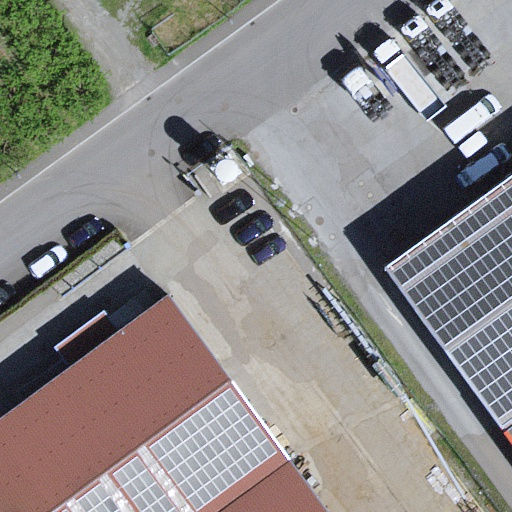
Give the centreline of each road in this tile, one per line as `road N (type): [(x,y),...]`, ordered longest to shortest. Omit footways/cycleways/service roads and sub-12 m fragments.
road 1 (unknown): [(447,511),(146,136)]
road 2 (residential): [(0,244),(332,0)]
